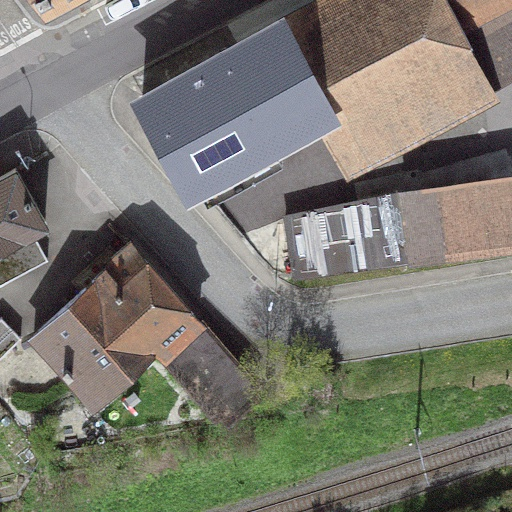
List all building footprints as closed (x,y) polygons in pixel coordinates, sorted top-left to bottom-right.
[(324,0),(281,24),(326,107),(320,110),(338,145),(476,74),(482,86),(511,64),(511,0),(504,0),(454,27),(439,0),(324,0)] [(439,0),(454,27),(504,0),(439,0)] [(231,50),(276,134),(320,110),(326,107),(281,24),(231,50)] [(231,50),(141,98),(188,184),(276,134),(231,50)] [(0,245),(30,228),(44,221),(14,168),(0,175),(0,245)] [(511,176),(402,191),(284,217),(293,276),(511,243),(511,176)] [(0,283),(47,258),(30,228),(0,245),(0,283)] [(152,345),(162,356),(198,322),(130,244),(31,334),(93,400),(152,345)] [(0,316),(0,356),(20,337),(0,316)] [(221,411),(228,419),(259,395),(252,387),(255,384),(198,322),(162,356),(215,416),(221,411)]
